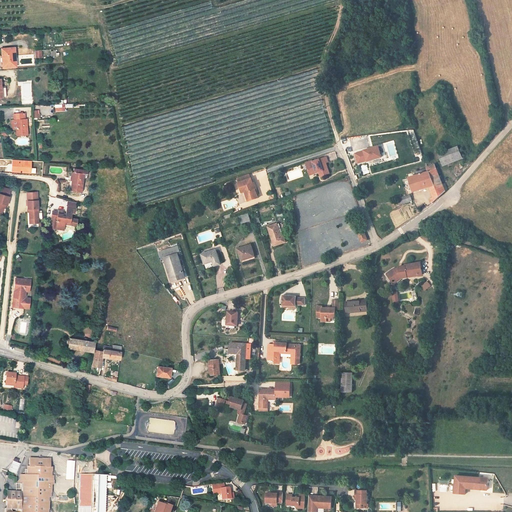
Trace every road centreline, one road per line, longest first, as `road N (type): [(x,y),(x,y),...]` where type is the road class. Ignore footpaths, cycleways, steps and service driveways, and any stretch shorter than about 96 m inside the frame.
road 1 (unclassified): [(0,349),(139,392),(174,392),(186,378),(184,336),(194,307),(379,246),(438,203),(511,123)]
road 2 (track): [(339,146),(322,76),(343,0)]
